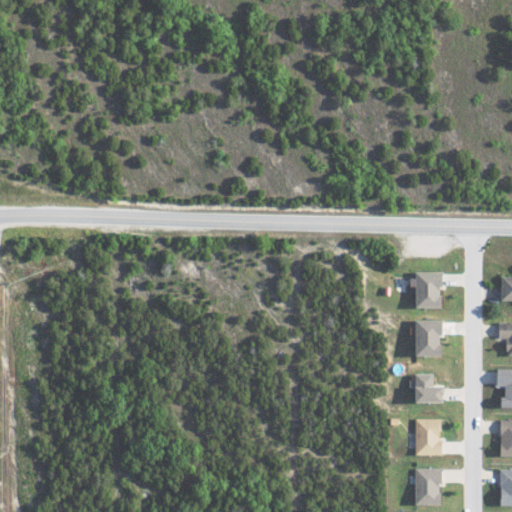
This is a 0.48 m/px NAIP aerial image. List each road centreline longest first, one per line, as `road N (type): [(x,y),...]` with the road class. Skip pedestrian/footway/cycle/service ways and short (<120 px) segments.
road 1 (residential): [(0,217),(511,230)]
road 2 (residential): [(474,230),(475,511)]
